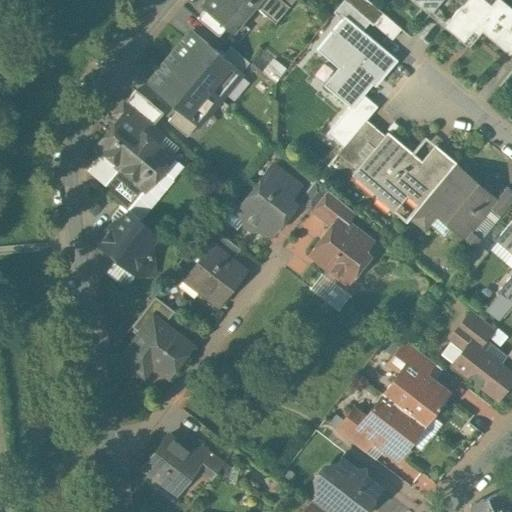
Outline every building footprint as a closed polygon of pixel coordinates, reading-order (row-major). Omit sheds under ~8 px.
[(206,0),(201,7),(203,9),(225,28),(228,30),(250,3),(274,23),(287,7),(279,0),(206,0)] [(342,0),(334,11),(343,19),(317,50),(346,74),(332,91),(351,107),(362,94),(378,75),(380,77),(394,61),(363,34),(371,24),(343,0),(342,0)] [(381,12),(367,0),(343,0),(371,24),(381,12)] [(417,0),(431,12),(440,0),(461,0),(464,2),(465,0),(417,0)] [(511,9),(501,0),(495,0),(487,10),(475,0),(465,0),(464,2),(444,26),(463,42),(476,27),(510,55),(511,52),(511,9)] [(225,28),(203,9),(196,19),(218,37),(225,28)] [(218,37),(196,19),(188,27),(186,25),(185,26),(191,32),(192,31),(210,46),(218,37)] [(210,46),(192,31),(191,32),(146,85),(146,86),(158,96),(178,113),(197,91),(212,103),(247,62),(228,46),(221,55),(210,46)] [(140,80),(123,100),(125,102),(141,115),(158,96),(146,86),(146,85),(140,80)] [(349,109),(348,108),(327,133),(342,147),(364,121),(376,107),(362,94),(351,107),(349,109)] [(141,115),(125,102),(112,117),(117,121),(122,115),(154,142),(162,132),(141,115)] [(154,142),(122,115),(117,121),(96,146),(101,151),(91,164),(92,175),(104,185),(101,189),(128,211),(127,212),(138,220),(173,178),(161,168),(171,156),(154,142)] [(342,147),(338,152),(350,162),(367,143),(374,149),(384,138),(364,121),(342,147)] [(420,164),(387,135),(374,149),(354,174),(378,195),(383,189),(399,203),(407,194),(420,205),(454,165),(433,148),(420,164)] [(420,205),(410,217),(423,228),(427,224),(441,206),(470,231),(491,207),(500,216),(511,200),(511,191),(506,187),(493,202),(465,179),(467,176),(454,165),(420,205)] [(271,166),(236,211),(244,217),(243,219),(244,223),(250,229),(255,228),(256,226),(263,232),(272,231),(282,217),(284,218),(292,209),(284,202),(296,186),(271,166)] [(314,180),(298,201),(310,211),(311,211),(326,190),(314,180)] [(353,212),(326,190),(311,211),(330,226),(337,216),(345,222),(353,212)] [(470,231),(441,206),(427,224),(442,235),(446,234),(453,228),(474,246),(480,240),(470,231)] [(127,212),(116,226),(111,223),(96,243),(113,256),(112,257),(135,274),(153,272),(149,243),(156,234),(138,220),(127,212)] [(330,226),(327,230),(327,235),(323,241),(318,242),(309,253),(326,266),(327,272),(334,278),(340,277),(341,277),(349,267),(355,273),(368,257),(361,251),(369,241),(345,222),(337,216),(330,226)] [(511,219),(498,236),(511,247),(511,273),(498,290),(511,302),(511,219)] [(239,249),(208,225),(198,239),(207,246),(208,245),(230,262),(239,249)] [(207,246),(186,274),(195,281),(196,286),(219,303),(243,272),(230,262),(208,245),(207,246)] [(145,307),(130,326),(140,333),(152,318),(162,326),(173,311),(154,296),(145,307)] [(136,300),(121,319),(130,326),(145,307),(136,300)] [(494,329),(471,310),(454,332),(468,343),(469,343),(478,349),(494,329)] [(162,326),(152,318),(140,333),(122,357),(142,373),(151,362),(166,373),(187,345),(162,326)] [(430,361),(403,340),(388,359),(401,368),(405,362),(420,374),(430,361)] [(511,375),(478,349),(469,343),(468,343),(452,363),(496,397),(511,376),(511,375)] [(420,374),(405,362),(401,368),(381,394),(416,420),(430,403),(434,407),(445,393),(420,374)] [(416,420),(381,394),(362,419),(357,425),(372,437),(397,456),(408,441),(403,438),(416,420)] [(349,409),(334,428),(362,450),(372,437),(357,425),(362,419),(349,409)] [(186,449),(167,434),(142,467),(160,480),(162,477),(177,489),(181,485),(187,484),(193,476),(192,469),(195,466),(200,460),(186,449)] [(224,462),(194,439),(186,449),(200,460),(195,466),(211,478),(224,462)] [(354,470),(341,459),(331,472),(314,475),(317,491),(318,492),(311,501),(324,511),(358,511),(360,511),(361,511),(370,502),(368,500),(378,488),(364,477),(363,469),(354,470)] [(511,511),(511,505),(505,490),(469,505),(469,507),(471,511),(511,511)] [(324,511),(311,501),(302,511),(324,511)]
